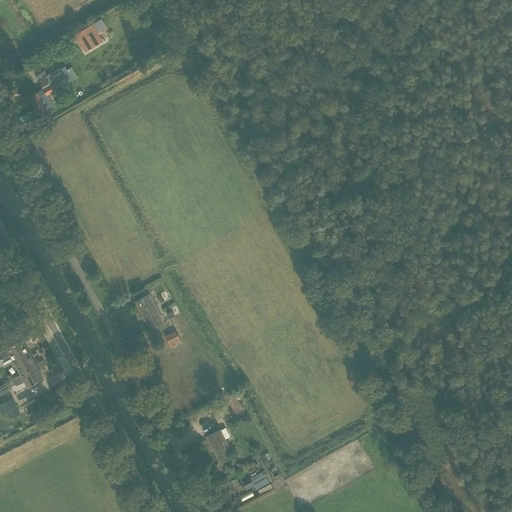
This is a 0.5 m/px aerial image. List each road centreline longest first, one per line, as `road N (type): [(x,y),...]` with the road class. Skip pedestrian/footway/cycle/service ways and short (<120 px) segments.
road 1 (unclassified): [(215,511),(0,120)]
road 2 (tertiary): [(157,511),(0,225)]
